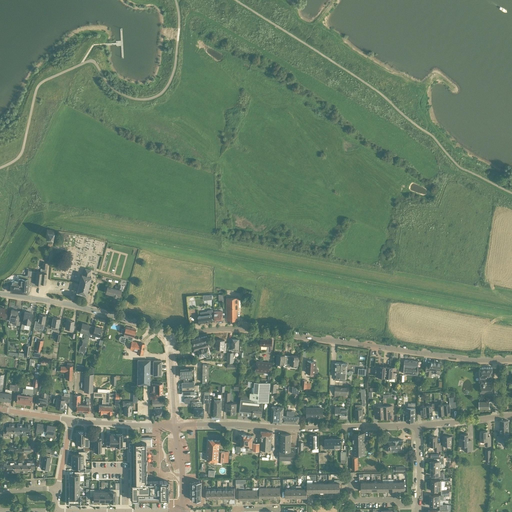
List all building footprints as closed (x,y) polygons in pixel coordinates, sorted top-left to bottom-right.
[(47,230),(46,237),(52,238),(54,231),(47,230)] [(28,270),(28,274),(33,275),(31,283),(31,285),(36,286),(36,284),(41,284),(41,283),(45,284),(47,265),(48,263),(43,262),(41,272),(28,270)] [(77,292),(76,292),(86,295),(86,294),(91,277),(89,276),(91,270),(85,268),(83,275),(82,274),(77,292)] [(11,285),(10,291),(27,293),(27,287),(28,282),(31,283),(33,275),(28,274),(27,276),(17,275),(16,281),(15,281),(12,283),(12,285),(11,285)] [(107,286),(105,293),(113,295),(113,296),(117,297),(117,296),(119,296),(121,290),(107,286)] [(227,298),(227,320),(237,320),(237,309),(238,309),(238,308),(238,298),(227,298)] [(11,309),(9,320),(13,321),(12,324),(19,325),(21,315),(17,315),(18,310),(11,309)] [(201,316),(198,316),(199,323),(212,321),(212,314),(213,314),(213,310),(208,311),(208,312),(201,313),(201,316)] [(21,324),(21,328),(24,329),(24,325),(29,325),(32,313),(24,311),(22,324),(21,324)] [(214,311),(214,320),(215,320),(222,320),(222,311),(214,311)] [(35,321),(34,327),(43,329),(44,323),(45,316),(39,314),(38,321),(35,321)] [(51,324),(50,329),(57,330),(58,324),(59,318),(53,317),(51,324)] [(67,320),(65,328),(68,329),(68,331),(72,332),(72,330),(73,330),(74,326),(73,325),(74,321),(67,320)] [(80,346),(79,350),(85,352),(86,347),(86,346),(89,337),(91,327),(89,326),(89,325),(89,324),(82,323),(80,331),(80,332),(84,333),(83,335),(86,336),(85,337),(82,339),(83,341),(82,345),(80,346)] [(91,327),(89,337),(95,339),(95,336),(99,337),(99,336),(100,336),(101,336),(103,331),(101,330),(102,328),(95,326),(94,328),(91,327)] [(120,336),(119,338),(119,339),(120,341),(121,341),(122,342),(124,342),(126,337),(128,338),(128,339),(132,340),(133,337),(135,329),(126,326),(125,329),(122,328),(121,332),(124,333),(123,334),(124,334),(124,335),(123,335),(121,335),(120,336)] [(192,342),(188,343),(190,349),(194,348),(194,350),(197,349),(208,346),(210,345),(207,335),(191,340),(192,342)] [(260,342),(259,345),(260,345),(267,345),(267,350),(271,351),(271,346),(271,345),(272,345),(272,339),(261,339),(261,342),(260,342)] [(217,340),(216,348),(221,349),(221,351),(226,351),(226,343),(224,343),(224,340),(217,340)] [(131,341),(130,349),(137,351),(137,353),(142,355),(144,344),(131,341)] [(208,346),(197,349),(199,356),(203,355),(206,354),(206,355),(207,358),(211,357),(210,354),(208,346)] [(277,354),(277,363),(284,363),(284,366),(287,367),(288,357),(284,357),(285,355),(277,354)] [(288,357),(287,367),(297,368),(298,356),(291,355),(291,357),(288,357)] [(138,360),(137,384),(140,384),(149,384),(149,375),(161,375),(161,365),(161,360),(153,360),(153,365),(149,365),(149,360),(144,360),(138,360)] [(306,366),(306,370),(307,370),(306,372),(315,373),(317,373),(318,372),(319,368),(317,368),(315,368),(315,361),(314,360),(312,360),(312,361),(307,361),(307,366),(306,366)] [(257,361),(256,369),(271,371),(272,363),(257,361)] [(60,366),(60,371),(66,372),(66,379),(71,379),(72,375),(72,370),(72,366),(72,363),(67,362),(67,367),(60,366)] [(426,363),(425,371),(427,371),(426,375),(431,375),(431,372),(440,373),(441,363),(430,362),(430,363),(426,363)] [(335,363),(335,373),(340,373),(340,372),(344,372),(344,373),(347,373),(353,374),(353,370),(349,370),(349,371),(347,371),(347,363),(335,363)] [(376,366),(375,375),(385,376),(386,367),(376,366)] [(386,367),(385,376),(395,377),(396,368),(386,367)] [(492,367),(480,367),(480,378),(492,378),(492,370),(492,367)] [(184,369),(180,370),(181,377),(181,378),(183,378),(183,377),(185,377),(189,376),(192,376),(192,369),(189,369),(184,369)] [(335,373),(335,377),(335,380),(340,380),(346,381),(346,377),(347,378),(347,373),(344,373),(344,372),(340,372),(340,373),(335,373)] [(85,373),(84,391),(93,392),(93,374),(85,373)] [(492,378),(480,378),(480,392),(492,392),(492,378)] [(240,403),(240,410),(240,413),(243,413),(243,414),(246,415),(247,414),(251,414),(252,401),(253,401),(253,404),(256,404),(255,408),(262,409),(263,402),(268,402),(270,383),(251,381),(251,387),(254,387),(253,392),(250,392),(250,396),(241,395),(240,403)] [(193,382),(182,383),(182,384),(183,394),(185,394),(194,394),(194,391),(199,390),(198,385),(194,385),(194,383),(193,382)] [(152,392),(150,392),(150,398),(159,398),(159,394),(156,394),(156,392),(162,392),(162,391),(163,391),(163,389),(162,389),(162,386),(162,384),(162,383),(152,383),(152,392)] [(25,393),(23,403),(31,404),(32,397),(33,389),(29,389),(29,386),(26,386),(25,389),(25,393)] [(335,387),(334,395),(347,396),(348,388),(335,387)] [(17,394),(16,402),(23,403),(24,395),(24,394),(25,393),(25,389),(23,388),(22,393),(21,393),(21,395),(17,394)] [(407,396),(407,400),(408,400),(408,408),(415,408),(416,389),(414,389),(413,392),(408,392),(408,396),(407,396)] [(39,398),(38,405),(42,406),(42,405),(46,405),(47,399),(45,399),(46,394),(46,393),(42,392),(41,398),(39,398)] [(93,397),(102,397),(102,404),(99,404),(98,413),(99,413),(100,414),(102,414),(102,413),(105,413),(105,404),(106,392),(93,392),(93,397)] [(54,398),(53,402),(56,402),(55,408),(63,409),(64,402),(68,402),(69,393),(64,393),(63,397),(61,397),(61,399),(56,398),(54,398)] [(209,403),(209,413),(209,412),(212,413),(212,417),(218,416),(218,417),(220,417),(220,416),(221,416),(222,396),(222,393),(217,393),(217,396),(209,396),(209,403)] [(73,395),(73,405),(76,405),(76,412),(82,412),(83,404),(79,404),(80,395),(73,395)] [(450,404),(444,404),(444,414),(450,413),(450,409),(453,409),(453,402),(453,397),(449,397),(450,404)] [(123,400),(123,406),(124,406),(124,414),(127,414),(128,415),(130,415),(130,414),(131,414),(131,406),(133,406),(133,401),(123,400)] [(252,401),(251,414),(253,414),(253,417),(257,417),(257,415),(262,416),(262,409),(255,408),(256,404),(253,404),(253,401),(252,401)] [(192,402),(191,407),(195,407),(194,415),(200,415),(200,416),(202,416),(202,415),(203,415),(204,408),(203,408),(203,405),(201,404),(201,403),(192,402)] [(227,403),(227,413),(236,413),(236,403),(227,403)] [(432,405),(426,406),(427,415),(433,415),(432,411),(435,411),(435,403),(432,403),(432,405)] [(438,403),(435,403),(435,411),(438,410),(439,414),(444,414),(444,404),(438,405),(438,403)] [(418,405),(417,412),(421,412),(421,416),(427,415),(426,406),(420,406),(420,404),(418,405)] [(272,406),(271,422),(282,423),(282,422),(283,416),(283,407),(272,406)] [(383,406),(375,406),(375,415),(378,415),(378,418),(384,417),(383,406)] [(393,406),(383,406),(384,417),(390,417),(390,414),(393,414),(393,406)] [(156,408),(154,409),(154,416),(161,416),(163,414),(163,408),(159,408),(159,407),(156,408)] [(340,407),(335,407),(335,414),(340,414),(340,418),(347,418),(347,409),(345,409),(344,407),(340,407)] [(322,408),(307,408),(307,416),(322,416),(322,408)] [(404,414),(403,420),(406,420),(406,421),(415,422),(415,408),(408,408),(406,408),(406,415),(404,414)] [(283,416),(282,422),(299,423),(299,417),(295,417),(296,411),(288,411),(287,416),(283,416)] [(496,436),(496,440),(497,440),(508,440),(508,439),(508,436),(508,435),(508,420),(499,420),(499,421),(499,435),(500,435),(500,436),(496,436)] [(25,426),(22,426),(22,436),(27,436),(30,436),(30,433),(30,423),(25,423),(25,426)] [(3,431),(0,431),(0,437),(3,437),(3,436),(11,436),(11,433),(14,433),(14,436),(14,427),(14,424),(9,424),(9,427),(6,427),(6,429),(3,429),(3,431)] [(17,427),(14,427),(14,436),(19,436),(19,433),(22,433),(22,436),(22,426),(22,424),(17,424),(17,427)] [(37,424),(36,432),(41,433),(41,435),(45,436),(53,437),(53,435),(55,426),(47,425),(46,426),(43,426),(43,425),(37,424)] [(261,437),(260,450),(271,450),(271,437),(272,437),(272,432),(261,431),(261,437)] [(487,431),(480,431),(480,441),(485,441),(485,446),(490,446),(490,439),(487,439),(487,431)] [(77,433),(77,437),(77,445),(83,445),(83,446),(89,446),(89,437),(84,437),(84,432),(77,432),(77,433)] [(106,441),(106,448),(110,448),(110,445),(116,445),(116,434),(110,434),(110,441),(106,441)] [(116,445),(116,448),(125,448),(125,441),(122,441),(122,434),(116,434),(116,445)] [(236,446),(236,450),(236,451),(241,451),(241,450),(248,450),(248,449),(249,449),(250,448),(252,448),(252,446),(253,435),(246,435),(247,434),(242,434),(242,435),(239,434),(239,439),(241,440),(241,445),(241,446),(236,446)] [(280,451),(279,460),(295,460),(295,451),(296,451),(296,447),(290,447),(291,434),(281,434),(280,451)] [(318,435),(309,435),(309,448),(318,448),(318,435)] [(460,439),(460,445),(464,445),(464,451),(472,451),(471,443),(467,443),(467,435),(461,435),(461,439),(460,439)] [(437,436),(430,436),(430,445),(430,448),(431,449),(433,449),(434,448),(435,448),(435,451),(440,450),(440,445),(440,442),(437,442),(437,436)] [(443,445),(440,445),(440,450),(446,450),(446,445),(451,445),(451,436),(443,436),(443,445)] [(139,442),(129,442),(129,450),(130,450),(131,499),(133,499),(133,497),(136,497),(136,499),(138,499),(159,499),(168,499),(168,493),(168,486),(168,481),(159,481),(146,481),(146,474),(146,469),(146,463),(146,457),(146,446),(152,446),(152,438),(139,438),(139,442)] [(95,439),(95,451),(100,451),(100,453),(104,453),(104,446),(101,447),(101,439),(100,439),(96,439),(95,439)] [(334,439),(325,439),(325,447),(330,447),(334,447),(334,439)] [(208,440),(207,461),(210,461),(210,462),(211,464),(213,464),(214,463),(214,461),(218,461),(228,462),(229,451),(224,451),(219,451),(220,440),(208,440)] [(403,440),(388,441),(388,447),(389,447),(389,451),(404,450),(403,446),(404,446),(403,440)] [(71,456),(71,460),(72,460),(72,461),(85,461),(85,451),(78,451),(79,455),(72,455),(72,456),(71,456)] [(43,453),(41,469),(44,469),(44,470),(47,471),(47,470),(48,470),(51,454),(43,453)] [(434,461),(430,461),(431,468),(440,468),(442,468),(442,464),(444,464),(444,458),(440,458),(437,458),(437,461),(434,461)] [(14,461),(3,461),(3,470),(6,470),(6,473),(14,473),(14,461)] [(22,461),(14,461),(14,473),(19,473),(19,470),(22,470),(22,461)] [(24,461),(22,461),(22,470),(22,473),(27,473),(27,470),(30,470),(30,468),(35,468),(35,461),(30,461),(28,461),(25,461),(24,461)] [(71,462),(71,466),(72,466),(72,467),(78,467),(78,470),(85,470),(85,461),(72,461),(72,462),(71,462)] [(431,468),(431,475),(437,475),(437,478),(444,478),(445,478),(444,473),(443,473),(443,472),(440,472),(440,468),(431,468)] [(69,475),(69,481),(69,480),(79,480),(79,481),(80,481),(80,480),(80,475),(81,475),(81,471),(74,471),(74,475),(69,475)] [(190,499),(191,499),(193,499),(193,500),(202,500),(202,481),(193,481),(193,482),(191,482),(190,482),(190,485),(190,486),(190,488),(190,489),(190,492),(190,495),(190,496),(190,499)] [(90,489),(90,496),(93,496),(93,501),(99,501),(99,490),(94,490),(94,489),(90,489)] [(110,501),(115,501),(115,495),(119,495),(119,489),(110,489),(110,492),(110,501)] [(68,501),(68,504),(80,504),(80,495),(79,495),(79,496),(69,496),(69,495),(68,495),(68,498),(68,501)]
